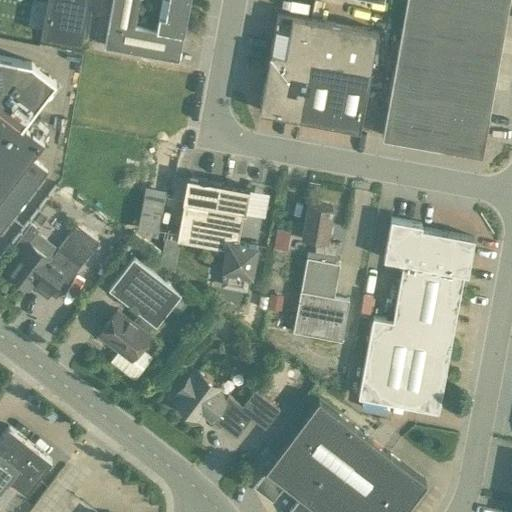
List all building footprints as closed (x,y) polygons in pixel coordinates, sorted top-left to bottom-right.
[(80,41),(87,0),(46,0),(41,34),(80,41)] [(178,59),(189,0),(112,0),(104,45),(178,59)] [(481,153),(508,0),(405,0),(381,135),(481,153)] [(270,51),(370,70),(377,30),(277,12),(270,51)] [(370,70),(270,51),(259,110),(359,128),(370,70)] [(0,210),(10,218),(47,170),(31,158),(43,142),(21,125),(55,79),(31,61),(0,54),(0,210)] [(181,199),(184,199),(176,239),(225,248),(226,239),(237,241),(243,210),(244,211),(248,187),(186,176),(181,199)] [(308,202),(301,237),(316,239),(314,251),(307,250),(335,255),(336,255),(338,243),(326,241),(332,207),(308,202)] [(414,263),(420,226),(421,223),(390,217),(383,258),(403,261),(414,263)] [(21,251),(6,271),(9,274),(8,277),(10,279),(16,283),(21,287),(24,285),(28,288),(34,280),(37,282),(43,287),(51,293),(56,286),(61,290),(80,265),(98,240),(76,223),(57,247),(51,256),(30,240),(36,231),(38,229),(29,222),(12,245),(21,251)] [(276,226),(274,243),(286,245),(289,228),(276,226)] [(414,263),(463,272),(467,273),(474,236),(420,226),(414,263)] [(162,233),(159,262),(173,264),(176,235),(162,233)] [(245,291),(248,275),(251,275),(257,244),(237,241),(226,239),(225,248),(220,269),(223,270),(220,286),(245,291)] [(334,261),(335,255),(307,250),(292,330),(341,339),(349,298),(333,295),(339,262),(334,261)] [(139,311),(131,321),(146,332),(154,323),(155,324),(180,292),(132,255),(107,287),(139,311)] [(463,272),(414,263),(403,261),(392,319),(373,315),(358,395),(438,410),(463,272)] [(280,296),(270,294),(268,306),(278,307),(280,296)] [(202,324),(211,331),(223,316),(213,308),(202,324)] [(149,335),(146,332),(131,321),(116,309),(98,332),(119,348),(110,360),(133,378),(151,355),(140,347),(149,335)] [(206,412),(220,393),(217,390),(219,387),(197,370),(194,373),(191,371),(175,392),(178,394),(173,400),(196,418),(202,410),(206,412)] [(253,388),(241,404),(227,393),(225,396),(220,393),(206,412),(235,435),(250,416),(264,427),(279,407),(253,388)] [(288,510),(288,511),(344,511),(389,452),(318,398),(264,468),(300,495),(288,510)] [(0,511),(0,485),(4,480),(5,481),(8,477),(25,491),(51,458),(8,425),(0,434),(0,511)] [(401,511),(426,480),(389,452),(344,511),(401,511)]
